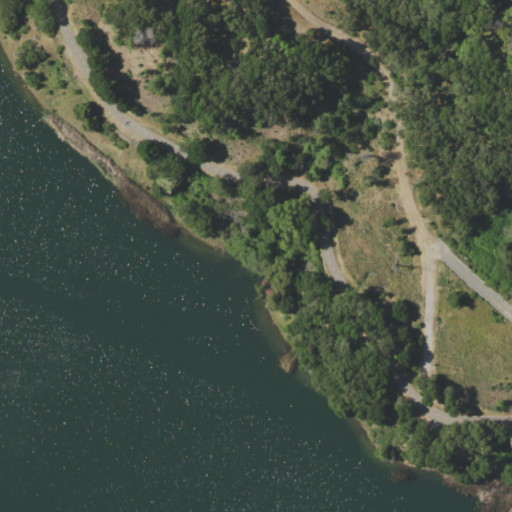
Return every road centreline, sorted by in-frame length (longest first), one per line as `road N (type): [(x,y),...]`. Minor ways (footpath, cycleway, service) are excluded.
road 1 (track): [(437,247),(404,189),(382,73),(363,50),(291,0)]
road 2 (track): [(423,399),(426,237)]
